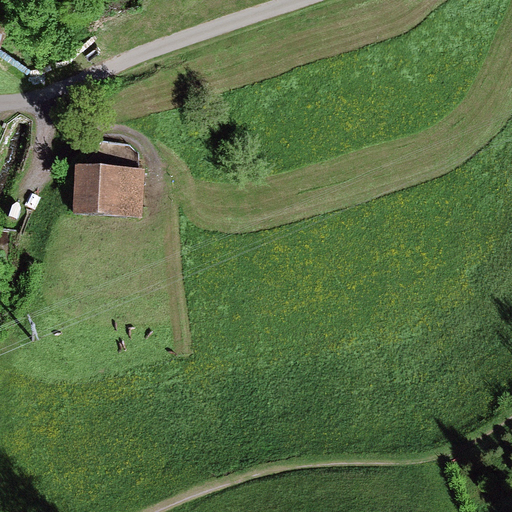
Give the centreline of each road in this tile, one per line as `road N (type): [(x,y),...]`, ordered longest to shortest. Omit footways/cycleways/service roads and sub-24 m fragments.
road 1 (track): [(511,417),(455,452),(415,461),(283,464),(161,511)]
road 2 (unclassified): [(0,103),(32,104),(306,0)]
